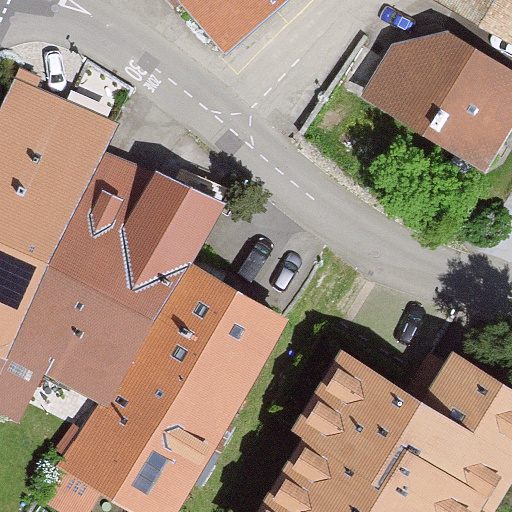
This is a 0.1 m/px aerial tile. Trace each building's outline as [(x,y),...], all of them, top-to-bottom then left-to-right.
[(185,0),(222,44),(275,0),(185,0)] [(511,0),(442,0),(511,38),(511,0)] [(392,50),(357,107),(494,182),(511,151),(511,79),(455,40),(392,50)] [(127,134),(18,87),(0,126),(0,364),(104,412),(63,476),(127,511),(189,511),(292,328),(201,281),(228,221),(164,178),(115,159),(127,134)] [(416,395),(336,349),(240,511),(456,511),(477,478),(497,490),(511,464),(511,374),(449,338),(416,395)]
